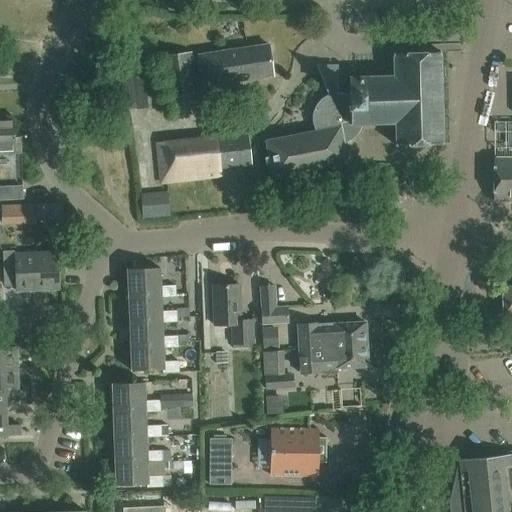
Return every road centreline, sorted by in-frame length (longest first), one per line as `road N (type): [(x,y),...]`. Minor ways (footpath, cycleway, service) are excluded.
road 1 (residential): [(453,241),(274,231),(137,243),(110,230)]
road 2 (residential): [(395,511),(453,241)]
road 3 (residential): [(110,230),(55,169),(39,120),(44,85),(82,0)]
road 4 (residential): [(453,241),(490,0)]
road 5 (residential): [(0,475),(42,457),(87,309)]
